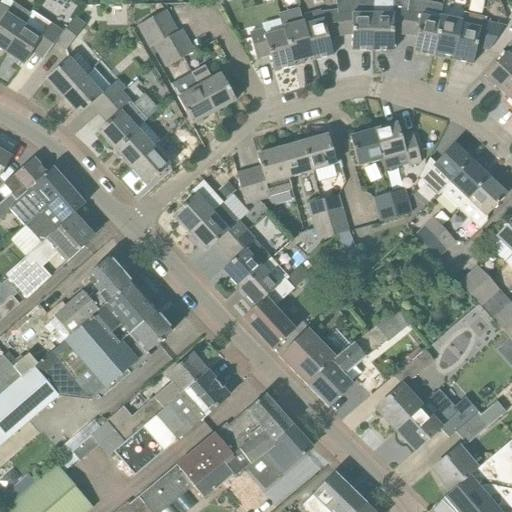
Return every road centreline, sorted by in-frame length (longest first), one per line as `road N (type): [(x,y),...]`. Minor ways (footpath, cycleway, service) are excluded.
road 1 (residential): [(511,158),(467,120),(375,88),(244,121),(132,230)]
road 2 (tertiary): [(412,511),(132,230)]
road 3 (tertiary): [(132,230),(73,168),(0,117)]
